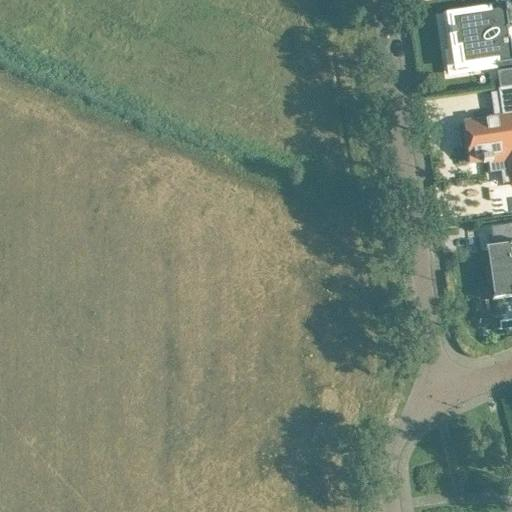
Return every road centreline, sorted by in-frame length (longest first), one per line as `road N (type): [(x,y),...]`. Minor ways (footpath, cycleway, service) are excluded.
road 1 (unclassified): [(446,393),(448,257),(408,0)]
road 2 (unclassified): [(396,511),(396,460),(419,415),(446,393)]
